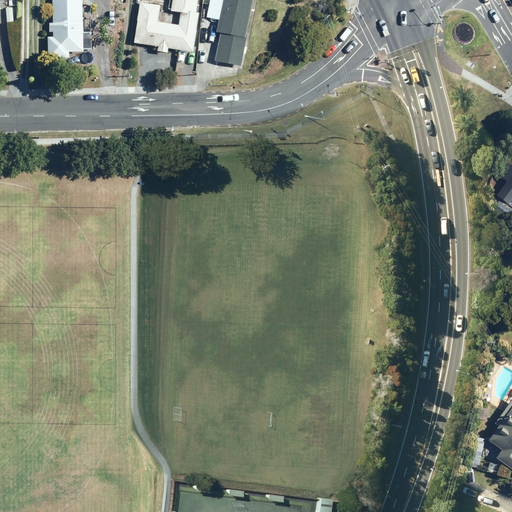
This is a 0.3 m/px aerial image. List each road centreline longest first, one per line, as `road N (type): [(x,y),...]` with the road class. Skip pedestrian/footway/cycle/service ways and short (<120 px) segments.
road 1 (primary): [(414,14),(449,141),(463,282),(443,419),(408,511)]
road 2 (primary): [(398,511),(440,312),(423,116)]
road 3 (tertiary): [(0,118),(217,115),(277,107),(316,86)]
road 4 (primary): [(423,116),(411,98),(374,79),(316,86)]
